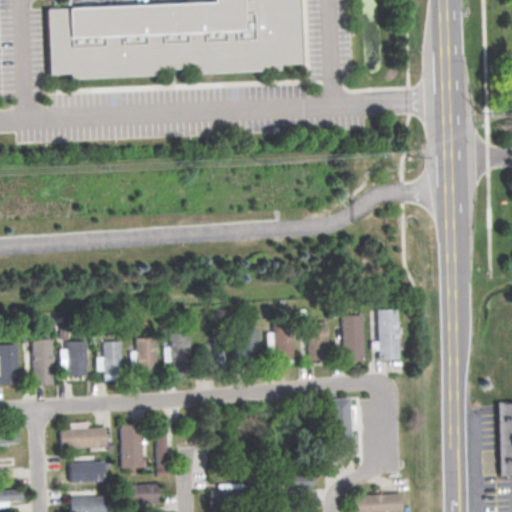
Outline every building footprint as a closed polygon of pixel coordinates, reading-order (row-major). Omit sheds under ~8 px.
[(211,0),(44,8),(47,73),(68,72),(68,77),(153,74),(152,68),(194,66),(194,71),(277,69),(277,62),(297,62),(294,0),(211,0)] [(375,358),(396,358),(395,308),(374,308),(375,358)] [(341,360),(361,359),(360,313),(339,314),(341,360)] [(305,321),(306,359),(326,358),(324,320),(305,321)] [(233,328),(232,359),(256,359),(257,329),(233,328)] [(264,330),(265,358),(291,357),(290,329),(264,330)] [(188,334),(167,335),(168,361),(188,361),(188,334)] [(134,369),(154,369),(154,335),(133,336),(134,369)] [(50,337),(30,338),(32,384),(52,384),(50,337)] [(84,339),(64,340),(64,348),(57,348),(58,369),(65,368),(66,375),(85,375),(84,339)] [(118,340),(101,340),(102,378),(119,377),(118,340)] [(16,343),(0,343),(0,383),(15,384),(16,343)] [(326,398),(328,454),(354,454),(353,434),(349,434),(347,397),(326,398)] [(511,475),(496,476),(493,405),(511,404),(511,475)] [(104,446),(104,426),(86,426),(86,421),(68,421),(68,428),(59,428),(59,447),(104,446)] [(120,467),(141,467),(140,423),(118,424),(120,467)] [(0,442),(18,442),(17,428),(0,428),(0,442)] [(155,431),(154,471),(164,471),(166,431),(155,431)] [(102,460),(68,461),(69,481),(103,480),(102,460)] [(157,482),(123,484),(124,503),(158,501),(157,482)] [(20,499),(19,488),(0,488),(0,505),(7,506),(7,500),(20,499)] [(351,511),(399,511),(399,492),(351,494),(351,511)] [(69,496),(68,511),(109,511),(109,495),(69,496)]
